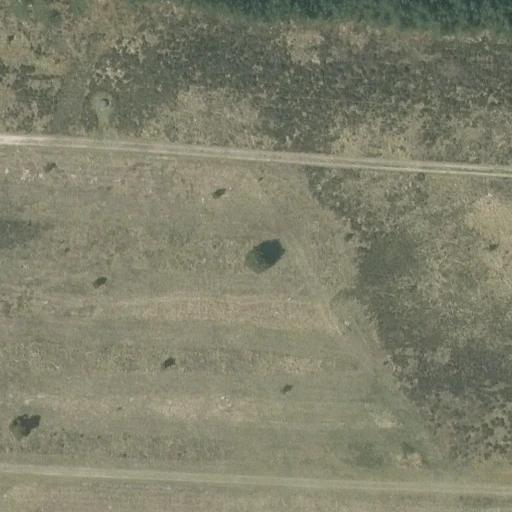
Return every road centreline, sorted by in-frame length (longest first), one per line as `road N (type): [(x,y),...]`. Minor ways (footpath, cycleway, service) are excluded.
road 1 (track): [(511,170),(0,135)]
road 2 (track): [(0,464),(511,492)]
